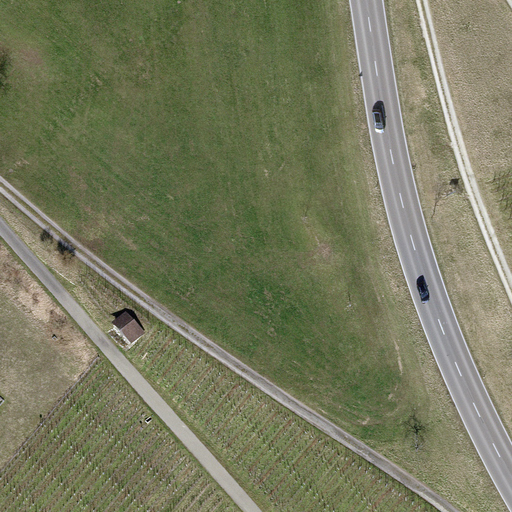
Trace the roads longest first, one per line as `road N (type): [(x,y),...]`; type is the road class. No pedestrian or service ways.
road 1 (track): [(0,183),(203,341),(452,511)]
road 2 (primary): [(363,0),(394,166),(429,287),(468,392),(511,475)]
road 3 (track): [(249,511),(0,223)]
road 4 (track): [(422,0),(474,190),(511,282)]
